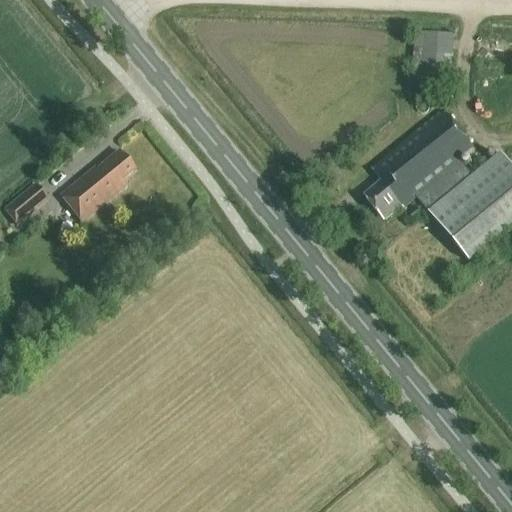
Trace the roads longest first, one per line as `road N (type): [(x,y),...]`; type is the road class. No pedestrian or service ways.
road 1 (secondary): [(511,507),(95,0)]
road 2 (track): [(304,0),(511,8)]
